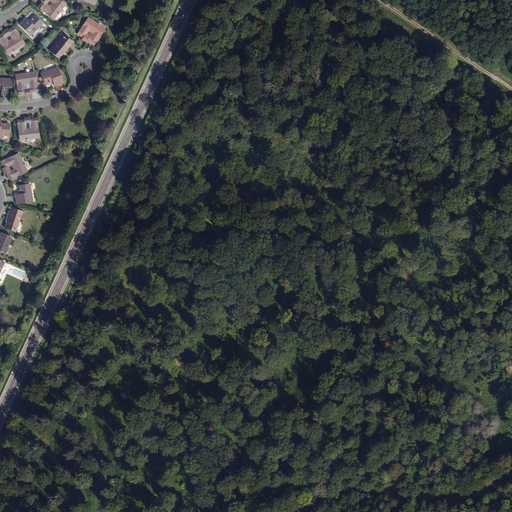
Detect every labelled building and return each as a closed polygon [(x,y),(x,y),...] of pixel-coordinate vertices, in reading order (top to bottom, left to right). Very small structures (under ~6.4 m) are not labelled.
[(53,19),(66,4),(60,0),(47,0),(48,1),(48,0),(50,0),(53,2),(49,8),(45,5),(46,3),(43,0),(42,1),(38,7),(53,19)] [(30,36),(42,24),(35,17),(32,19),(31,18),(28,21),(24,18),(18,24),(30,36)] [(105,29),(88,18),(77,34),(83,38),(84,39),(86,35),(85,34),(87,30),(93,34),(91,38),(88,37),(86,40),(88,41),(94,45),(105,29)] [(0,43),(7,55),(24,44),(13,27),(7,31),(6,32),(8,36),(10,34),(13,39),(7,42),(4,38),(6,37),(4,33),(2,34),(0,35),(0,43)] [(58,58),(72,42),(63,35),(49,51),(58,58)] [(63,83),(57,68),(40,74),(44,83),(48,82),(48,83),(53,82),(54,86),(63,83)] [(38,92),(35,72),(15,75),(18,95),(25,94),(27,93),(26,89),(24,89),(23,84),(30,83),(31,88),(28,89),(29,93),(31,93),(38,92)] [(10,95),(11,79),(0,78),(0,89),(1,90),(1,95),(10,95)] [(0,135),(8,135),(8,125),(4,125),(5,124),(0,123),(0,119),(0,118),(0,135)] [(39,138),(36,118),(29,119),(28,119),(28,123),(30,123),(31,128),(24,129),(23,124),(26,124),(25,120),(23,120),(16,121),(19,141),(39,138)] [(27,172),(19,153),(1,162),(3,168),(4,169),(8,168),(7,165),(12,163),(14,170),(10,172),(9,170),(5,171),(6,173),(9,180),(27,172)] [(33,201),(29,184),(19,186),(20,190),(19,190),(20,195),(15,196),(16,204),(33,201)] [(15,232),(22,211),(12,208),(5,228),(15,232)] [(0,251),(5,254),(11,237),(2,233),(0,237),(0,251)] [(511,364),(503,370),(507,375),(511,372),(511,364)]
